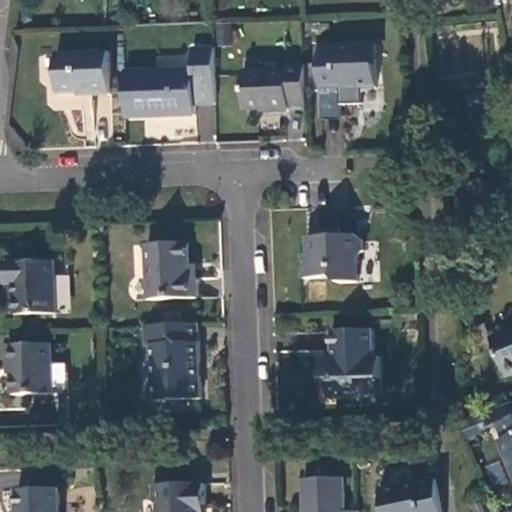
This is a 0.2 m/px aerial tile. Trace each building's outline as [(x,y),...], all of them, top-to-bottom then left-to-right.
[(376,55),(319,57),(320,104),(338,104),(339,97),(376,97),(376,55)] [(190,80),(125,82),(127,129),(196,128),(196,117),(218,116),(214,56),(190,57),(190,80)] [(109,103),(107,61),(55,63),(56,100),(86,98),(87,104),(109,103)] [(288,115),(306,116),(305,75),(285,75),(284,80),(242,81),(242,115),(268,116),(268,120),(287,120),(288,115)] [(448,160),(466,160),(466,147),(447,147),(448,160)] [(459,220),(461,251),(475,249),(473,219),(459,220)] [(356,249),(306,249),(306,267),(298,267),(298,292),(330,290),(337,296),(357,295),(357,270),(363,265),(362,253),(356,249)] [(144,260),(146,312),(193,311),(192,291),(185,290),(183,258),(144,260)] [(55,328),(54,276),(4,276),(4,297),(12,298),(13,332),(55,328)] [(199,373),(198,332),(139,336),(140,357),(152,358),(151,388),(147,396),(147,410),(152,413),(201,411),(200,387),(196,388),(195,375),(199,373)] [(511,335),(491,345),(507,383),(511,380),(511,335)] [(368,342),(330,343),(329,370),(320,370),(319,394),(331,396),(331,407),(377,407),(374,369),(369,368),(368,342)] [(49,407),(47,354),(5,355),(5,375),(10,376),(14,408),(49,407)] [(511,408),(485,420),(492,435),(498,432),(511,426),(511,408)] [(485,420),(476,424),(482,439),(492,435),(485,420)] [(511,426),(498,432),(505,448),(500,450),(511,478),(511,426)] [(494,487),(507,481),(498,460),(485,466),(494,487)] [(441,511),(435,484),(379,496),(382,511),(441,511)] [(343,511),(343,488),(301,490),(300,511),(343,511)] [(203,511),(203,492),(151,493),(152,509),(154,511),(203,511)] [(58,511),(58,500),(14,502),(14,511),(58,511)]
